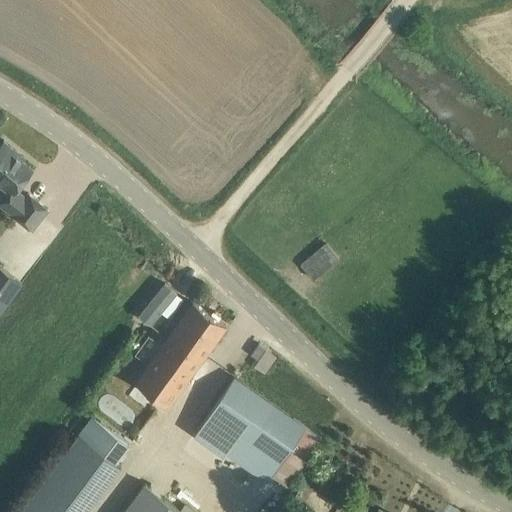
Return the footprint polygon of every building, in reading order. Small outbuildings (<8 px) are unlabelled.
[(4,140),(0,144),(0,183),(7,190),(0,198),(0,203),(32,229),(48,208),(28,192),(25,196),(16,189),(33,168),(15,154),(18,151),(4,140)] [(339,257),(326,243),(301,264),(313,278),(339,257)] [(0,266),(0,310),(0,311),(22,282),(0,266)] [(194,301),(182,317),(136,381),(168,405),(226,324),(194,301)] [(259,344),(251,354),(256,357),(265,364),(273,354),(259,344)] [(322,437),(234,376),(196,432),(267,480),(272,473),(289,485),(322,437)] [(81,433),(31,498),(51,511),(82,511),(120,463),(81,433)] [(120,511),(182,511),(143,482),(120,511)]
